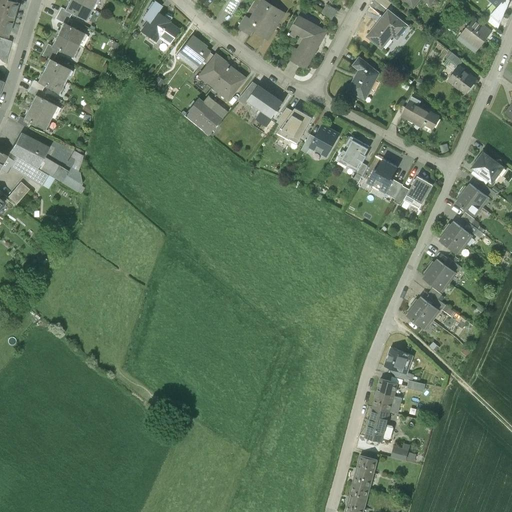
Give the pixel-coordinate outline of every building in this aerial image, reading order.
[(0,0),(0,34),(6,37),(17,2),(15,2),(15,0),(0,0)] [(92,9),(74,0),(69,0),(65,9),(64,10),(72,13),(86,21),(92,9)] [(74,0),(92,9),(96,0),(74,0)] [(152,1),(147,8),(149,9),(143,17),(149,21),(156,11),(157,12),(161,6),(159,5),(159,4),(154,1),(154,2),(152,1)] [(269,7),(262,3),(251,20),(256,24),(253,28),(253,29),(265,36),(273,24),(276,25),(283,14),(270,6),(269,7)] [(337,10),(327,4),(322,13),(331,21),(337,10)] [(72,13),(64,10),(65,9),(61,7),(58,13),(69,19),(72,13)] [(179,30),(163,19),(164,17),(157,12),(156,11),(149,21),(141,31),(150,37),(153,33),(169,44),(179,30)] [(407,26),(388,11),(372,30),(373,31),(368,37),(382,48),(393,34),(397,38),(407,26)] [(69,19),(58,13),(55,19),(63,23),(63,22),(66,24),(69,19)] [(326,31),(298,16),(288,34),(289,34),(292,29),(307,37),(299,50),(299,51),(306,55),(300,65),(305,68),(326,31)] [(251,20),(246,17),(239,27),(250,34),(253,29),(253,28),(256,24),(251,20)] [(491,32),(473,18),(462,33),(458,39),(476,52),(481,46),(479,44),(484,37),(486,38),(490,32),(491,33),(491,32)] [(66,24),(63,22),(63,23),(57,34),(79,45),(85,33),(66,24)] [(79,45),(57,34),(51,45),(51,46),(58,50),(73,57),(79,45)] [(200,42),(192,36),(177,55),(195,70),(202,61),(209,52),(199,44),(200,42)] [(12,42),(0,38),(0,60),(3,63),(5,64),(12,42)] [(58,50),(51,46),(51,45),(48,44),(45,50),(55,55),(58,50)] [(296,48),(290,60),(300,65),(306,55),(299,51),(299,50),(296,48)] [(55,55),(45,50),(42,56),(48,59),(49,58),(53,60),(55,55)] [(209,52),(202,61),(207,65),(214,56),(209,52)] [(463,61),(452,53),(448,58),(459,66),(463,61)] [(231,66),(215,54),(214,56),(207,65),(198,76),(214,88),(231,66)] [(53,60),(49,58),(48,59),(43,70),(65,81),(71,70),(53,60)] [(379,73),(360,58),(354,65),(361,71),(357,79),(355,78),(348,91),(362,98),(372,79),(373,80),(379,73)] [(246,78),(231,66),(214,88),(229,99),(246,78)] [(476,79),(459,66),(448,80),(465,93),(476,79)] [(65,81),(43,70),(37,82),(44,86),(59,93),(65,81)] [(44,86),(37,82),(34,80),(31,86),(42,91),(44,86)] [(253,82),(239,98),(246,103),(248,100),(258,85),(253,82)] [(273,96),(258,85),(248,100),(263,110),(273,96)] [(42,91),(31,86),(28,92),(35,95),(39,97),(42,91)] [(39,97),(35,95),(29,107),(51,117),(57,106),(39,97)] [(283,102),(273,96),(263,110),(257,119),(266,126),(283,102)] [(222,119),(197,99),(184,115),(209,135),(222,119)] [(438,117),(410,102),(406,108),(402,116),(413,122),(419,121),(420,119),(423,120),(424,123),(425,123),(432,127),(438,117)] [(401,105),(391,123),(397,126),(402,116),(406,108),(401,105)] [(51,117),(29,107),(23,118),(30,122),(45,129),(51,117)] [(287,128),(293,118),(297,112),(290,108),(280,124),(287,128)] [(302,145),(316,121),(302,112),(297,121),(293,118),(287,128),(283,134),(302,145)] [(30,122),(23,118),(20,116),(17,122),(27,127),(30,122)] [(316,137),(310,147),(326,156),(339,134),(323,125),(316,137)] [(49,147),(21,133),(9,152),(16,156),(37,168),(44,157),(49,147)] [(316,137),(310,134),(301,150),(307,153),(310,147),(316,137)] [(370,146),(351,136),(346,145),(349,147),(346,152),(343,150),(338,159),(348,165),(347,166),(357,172),(363,163),(366,156),(365,155),(370,146)] [(9,152),(0,146),(0,152),(7,156),(13,160),(16,156),(9,152)] [(82,155),(74,151),(71,156),(74,159),(71,168),(78,171),(81,162),(82,155)] [(7,156),(0,152),(0,168),(6,172),(10,165),(4,161),(7,156)] [(503,167),(483,153),(472,167),(475,169),(489,180),(492,182),(498,173),(501,176),(506,170),(502,167),(503,167)] [(13,160),(7,156),(4,161),(10,165),(13,161),(13,160)] [(37,168),(16,156),(13,160),(13,161),(10,165),(31,179),(37,168)] [(59,166),(44,157),(37,168),(53,177),(59,166)] [(400,168),(383,159),(377,171),(374,169),(367,182),(386,193),(395,178),(400,168)] [(357,172),(357,173),(362,176),(368,166),(363,163),(357,172)] [(68,171),(59,166),(53,177),(62,182),(68,171)] [(68,171),(62,182),(77,192),(82,184),(80,173),(78,171),(71,168),(70,167),(68,171)] [(489,180),(475,169),(471,174),(485,185),(489,180)] [(362,176),(357,173),(354,179),(359,181),(362,176)] [(409,190),(404,200),(419,209),(433,184),(417,176),(409,190)] [(402,182),(395,178),(386,193),(394,197),(402,182)] [(21,182),(8,197),(16,204),(29,189),(21,182)] [(489,198),(470,183),(467,187),(465,186),(461,191),(482,207),(489,198)] [(485,185),(482,189),(493,198),(497,193),(485,185)] [(409,190),(402,186),(394,201),(401,205),(404,200),(409,190)] [(482,207),(461,191),(457,197),(458,198),(456,202),(475,217),(482,207)] [(475,219),(465,212),(462,217),(469,222),(471,224),(475,219)] [(473,236),(453,221),(451,225),(449,223),(445,229),(466,245),(473,236)] [(471,224),(469,222),(465,226),(480,237),(483,233),(471,224)] [(466,245),(445,229),(440,235),(442,236),(439,240),(459,254),(466,245)] [(457,273),(437,259),(434,262),(433,261),(428,267),(450,283),(457,273)] [(462,267),(453,260),(449,265),(459,272),(462,267)] [(450,283),(428,267),(424,273),(426,274),(423,277),(443,292),(450,283)] [(442,294),(432,287),(429,292),(436,298),(438,299),(442,294)] [(440,311),(421,296),(418,300),(416,299),(412,305),(433,320),(440,311)] [(438,299),(436,298),(433,302),(442,310),(446,305),(438,299)] [(433,320),(412,305),(408,310),(409,311),(407,315),(426,329),(433,320)] [(413,355),(391,347),(384,366),(400,371),(400,372),(401,371),(407,373),(407,372),(413,355)] [(407,373),(401,371),(400,372),(400,371),(398,377),(409,380),(412,381),(414,374),(407,372),(407,373)] [(397,383),(380,378),(372,407),(390,412),(397,383)] [(412,381),(409,380),(407,388),(423,392),(425,384),(412,381)] [(372,407),(365,436),(368,437),(366,442),(367,443),(377,446),(378,445),(380,440),(383,441),(383,438),(389,439),(391,438),(393,428),(392,426),(387,424),(390,412),(372,407)] [(407,450),(395,446),(392,457),(405,460),(407,450)] [(377,460),(360,455),(352,484),(369,488),(377,460)] [(363,511),(369,488),(352,484),(344,511),(363,511)]
